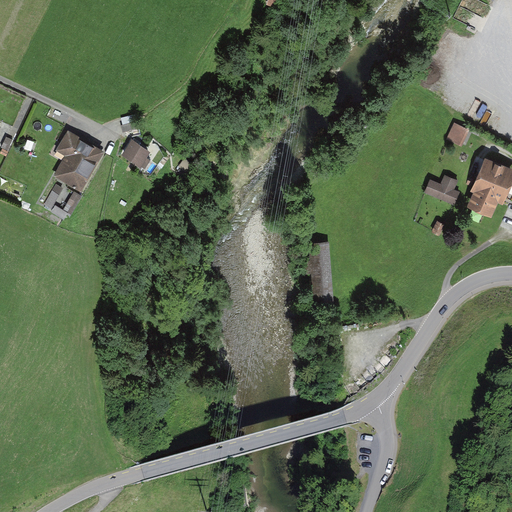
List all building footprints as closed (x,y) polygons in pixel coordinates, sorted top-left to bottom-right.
[(471,134),(455,125),(446,141),(463,150),(471,134)] [(101,152),(69,134),(60,150),(69,155),(58,175),(80,188),(101,152)] [(148,152),(133,142),(124,156),(140,165),(148,152)] [(470,176),(477,179),(484,161),(477,158),(470,176)] [(511,179),(511,171),(486,161),(473,191),(477,192),(471,206),(490,215),(497,200),(502,202),(511,179)] [(442,186),(431,181),(427,192),(453,203),(458,192),(453,190),(456,181),(446,177),(442,186)] [(63,187),(56,184),(45,204),(52,208),(63,187)] [(82,195),(74,190),(63,209),(55,204),(51,212),(64,219),(68,213),(71,214),(82,195)] [(329,244),(309,246),(314,311),(334,309),(329,244)]
